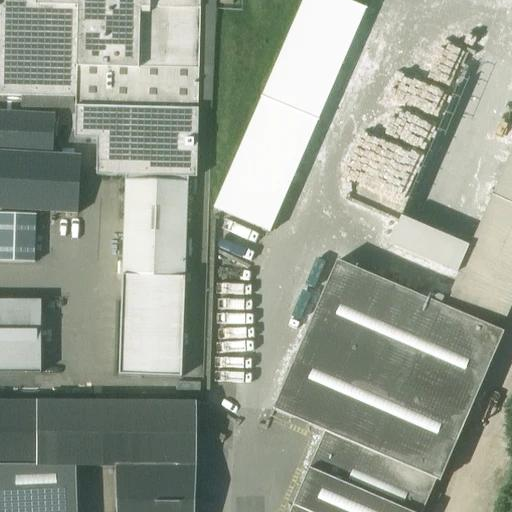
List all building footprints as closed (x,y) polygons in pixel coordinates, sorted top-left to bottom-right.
[(0,0),(0,96),(76,98),(75,139),(97,139),(97,175),(126,176),(126,181),(189,182),(189,178),(197,178),(201,0),(0,0)] [(366,9),(343,0),(303,0),(214,209),(270,233),(366,9)] [(366,136),(415,154),(424,130),(375,112),(366,136)] [(0,210),(5,211),(77,215),(80,157),(52,156),(54,116),(0,113),(0,210)] [(511,149),(444,308),(337,262),(273,410),(324,432),(290,511),(422,511),(436,480),(440,481),(503,334),(499,332),(511,302),(511,149)] [(122,276),(185,278),(189,182),(126,181),(125,181),(122,276)] [(36,215),(0,214),(0,262),(34,263),(36,215)] [(0,374),(40,374),(40,302),(0,302),(0,374)] [(193,511),(196,403),(0,402),(0,511),(38,511),(36,466),(115,467),(117,511),(193,511)]
